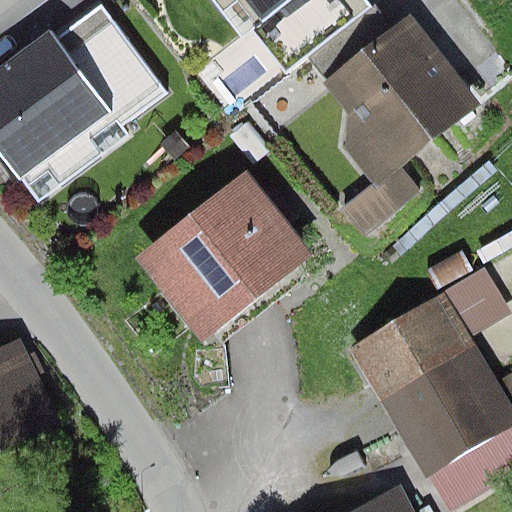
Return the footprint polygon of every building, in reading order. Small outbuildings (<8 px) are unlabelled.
[(246,0),(263,21),(289,0),(246,0)] [(372,7),(366,0),(289,0),(263,21),(252,30),(287,74),(307,58),(372,7)] [(101,5),(55,38),(111,114),(118,124),(164,90),(101,5)] [(307,58),(324,80),(389,29),(372,7),(307,58)] [(389,29),(324,80),(348,110),(343,150),(376,191),(403,170),(483,105),(408,13),(389,29)] [(50,31),(0,67),(0,153),(19,180),(111,114),(55,38),(50,31)] [(175,132),(161,145),(176,161),(190,148),(175,132)] [(420,193),(403,170),(376,191),(346,215),(364,237),(420,193)] [(245,175),(143,253),(208,337),(310,258),(245,175)] [(349,349),(447,511),(458,511),(511,479),(511,412),(468,338),(511,313),(485,268),(349,349)] [(0,453),(60,427),(21,338),(0,347),(0,453)] [(417,511),(404,485),(349,511),(417,511)]
